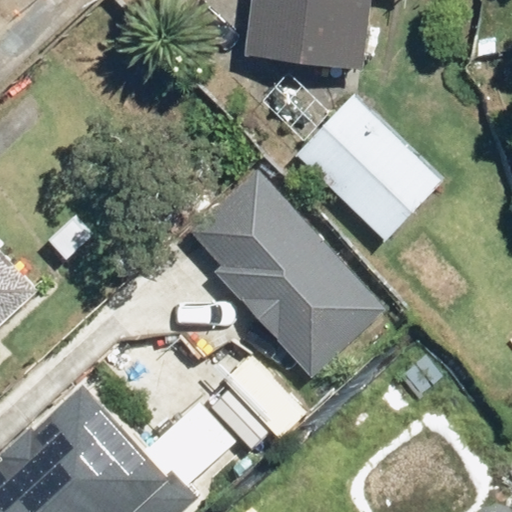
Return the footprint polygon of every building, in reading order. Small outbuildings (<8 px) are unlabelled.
[(263,0),(259,46),(396,59),(401,0),(263,0)] [(361,92),(299,151),(386,243),(448,185),(361,92)] [(210,233),(323,377),(393,321),(280,178),(210,233)] [(0,233),(0,329),(48,287),(0,233)] [(99,360),(0,448),(0,511),(177,511),(210,484),(99,360)]
